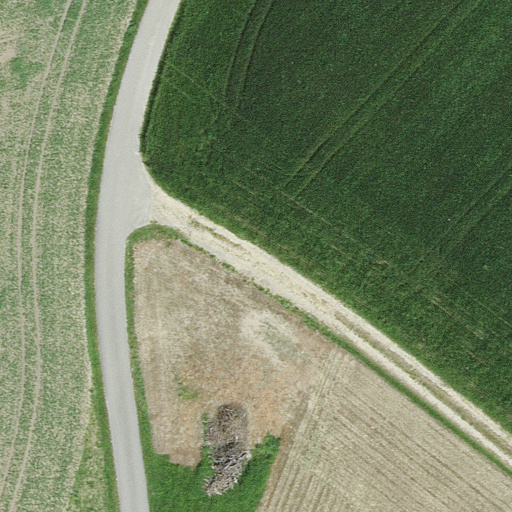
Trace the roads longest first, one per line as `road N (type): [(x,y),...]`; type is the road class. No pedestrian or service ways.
road 1 (unclassified): [(136,511),(108,288),(110,225),(129,104),(166,0)]
road 2 (track): [(113,179),(264,265),(511,450)]
